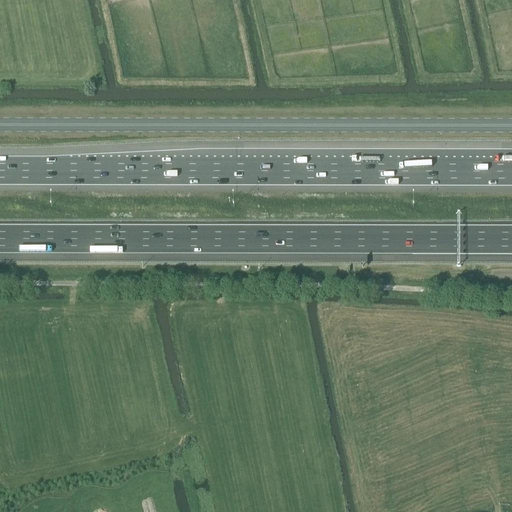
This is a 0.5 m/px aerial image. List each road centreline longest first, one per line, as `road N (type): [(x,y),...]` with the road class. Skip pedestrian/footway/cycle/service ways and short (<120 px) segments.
road 1 (unclassified): [(511,297),(0,284)]
road 2 (secondary): [(0,126),(511,127)]
road 3 (motorway): [(511,172),(0,171)]
road 4 (motorway): [(0,240),(511,240)]
